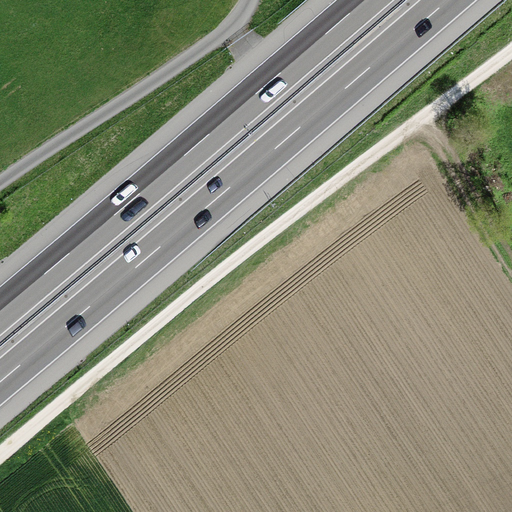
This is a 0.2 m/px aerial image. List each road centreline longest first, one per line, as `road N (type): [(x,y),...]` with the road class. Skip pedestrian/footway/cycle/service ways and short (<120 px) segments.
road 1 (track): [(0,453),(253,245),(511,50)]
road 2 (motorway): [(0,381),(447,0)]
road 3 (motorway): [(364,0),(0,310)]
road 4 (unclassified): [(250,0),(204,46),(0,183)]
